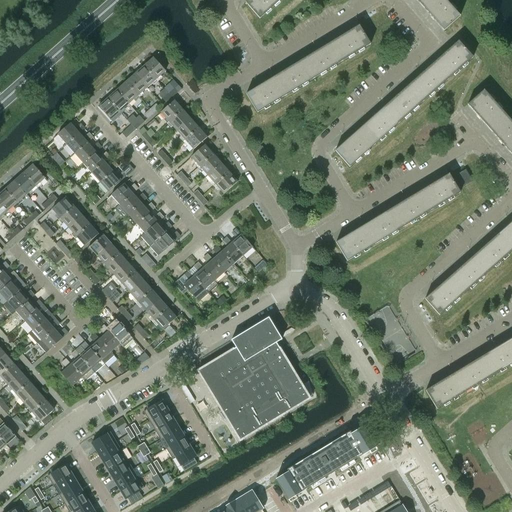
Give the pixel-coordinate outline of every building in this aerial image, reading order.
[(281,0),(248,0),(247,1),(245,3),(260,19),(261,18),(281,0)] [(445,0),(428,0),(421,6),(442,29),(444,31),(460,17),(459,15),(445,0)] [(357,27),(331,43),(342,62),(369,45),(369,46),(370,45),(359,26),(357,27)] [(456,43),(433,64),(448,80),(471,59),(473,58),(458,41),(456,43)] [(314,79),(342,62),(331,43),(302,60),(314,79)] [(153,58),(144,66),(156,80),(165,71),(153,58)] [(286,96),(314,79),(302,60),(274,77),(286,96)] [(423,102),(448,80),(433,64),(409,85),(423,102)] [(156,80),(144,66),(135,74),(147,88),(156,80)] [(135,74),(126,82),(138,96),(147,88),(135,74)] [(259,112),(286,96),(274,77),(248,93),(246,94),(257,113),(259,112)] [(138,96),(126,82),(117,91),(129,104),(138,96)] [(399,123),(423,102),(409,85),(384,107),(399,123)] [(174,88),(168,93),(172,98),(178,92),(174,88)] [(469,107),(489,130),(506,115),(485,92),(484,90),(467,105),(469,107)] [(117,91),(107,99),(119,112),(129,104),(117,91)] [(172,98),(168,93),(162,99),(166,103),(172,98)] [(110,120),(119,112),(107,99),(98,107),(110,120)] [(169,122),(182,110),(174,101),(160,113),(169,122)] [(156,104),(150,110),(154,114),(160,108),(156,104)] [(360,129),(374,145),(399,123),(384,107),(360,129)] [(148,119),(154,114),(150,110),(144,115),(148,119)] [(182,110),(169,122),(177,131),(190,119),(182,110)] [(489,130),(511,154),(511,153),(511,122),(506,115),(489,130)] [(190,119),(177,131),(185,140),(198,128),(190,119)] [(131,125),(135,130),(141,125),(138,121),(132,126),(131,125)] [(57,135),(66,145),(79,133),(84,128),(80,124),(75,128),(70,123),(57,135)] [(126,138),(135,130),(131,125),(122,133),(126,138)] [(198,128),(185,140),(193,150),(207,138),(198,128)] [(150,129),(146,133),(150,138),(155,134),(150,129)] [(351,166),(374,145),(360,129),(337,149),(335,151),(349,168),(351,166)] [(147,142),(151,138),(150,138),(146,133),(145,132),(141,136),(147,142)] [(83,138),(79,133),(66,145),(74,154),(88,143),(93,138),(89,133),(83,138)] [(151,138),(147,142),(152,148),(156,144),(151,138)] [(74,154),(83,164),(96,152),(101,147),(97,143),(92,147),(88,143),(74,154)] [(199,166),(213,154),(204,145),(191,157),(199,166)] [(163,160),(167,156),(162,150),(157,154),(163,160)] [(100,157),(96,152),(83,164),(91,173),(104,162),(110,157),(106,152),(100,157)] [(199,166),(207,176),(221,164),(213,154),(199,166)] [(172,162),(167,156),(163,160),(168,166),(172,162)] [(60,157),(55,162),(59,166),(64,162),(60,157)] [(109,167),(104,162),(91,173),(100,183),(113,171),(118,167),(114,162),(109,167)] [(215,185),(229,173),(221,164),(207,176),(215,185)] [(24,173),(36,187),(45,178),(33,165),(24,173)] [(457,175),(463,186),(472,181),(465,170),(457,175)] [(117,176),(113,171),(100,183),(108,192),(121,181),(127,176),(126,175),(126,176),(122,171),(117,176)] [(182,182),(186,178),(181,172),(177,176),(182,182)] [(14,181),(26,195),(36,187),(24,173),(14,181)] [(229,173),(215,185),(224,194),(237,182),(229,173)] [(420,192),(432,210),(459,194),(460,193),(449,174),(446,175),(447,176),(420,192)] [(192,184),(186,178),(182,182),(187,188),(192,184)] [(5,189),(17,203),(26,195),(14,181),(5,189)] [(119,205),(133,194),(138,189),(134,184),(129,189),(124,184),(111,195),(119,205)] [(0,193),(0,201),(8,211),(17,203),(5,189),(0,193)] [(198,200),(202,196),(197,190),(193,194),(198,200)] [(392,209),(403,227),(432,210),(420,192),(392,209)] [(119,205),(128,215),(141,203),(146,199),(142,194),(137,199),(133,194),(119,205)] [(53,195),(48,200),(51,204),(57,199),(53,195)] [(208,202),(202,196),(198,200),(204,206),(208,202)] [(60,218),(73,206),(65,197),(52,209),(60,218)] [(45,210),(51,204),(48,200),(42,206),(45,210)] [(0,201),(0,218),(8,211),(0,201)] [(136,224),(149,213),(155,208),(151,203),(145,208),(141,203),(128,215),(136,224)] [(73,206),(60,218),(68,227),(81,215),(73,206)] [(364,226),(375,244),(403,227),(392,209),(364,226)] [(35,211),(29,217),(33,221),(39,215),(35,211)] [(145,234),(158,222),(163,218),(159,213),(154,218),(149,213),(136,224),(145,234)] [(76,237),(90,225),(81,215),(68,227),(76,237)] [(27,226),(33,221),(29,217),(23,222),(27,226)] [(40,226),(45,232),(49,228),(44,222),(40,226)] [(153,243),(166,232),(172,227),(167,223),(162,227),(158,222),(145,234),(141,237),(149,246),(153,243)] [(511,222),(499,234),(511,248),(511,222)] [(90,225),(76,237),(85,246),(98,234),(90,225)] [(375,244),(364,226),(338,241),(336,243),(347,261),(348,261),(348,260),(375,244)] [(17,227),(11,233),(15,237),(21,232),(17,227)] [(54,234),(49,228),(45,232),(50,238),(54,234)] [(231,243),(243,256),(253,248),(241,234),(241,235),(236,229),(235,229),(236,230),(231,233),(236,239),(231,243)] [(149,246),(158,256),(162,253),(175,241),(180,236),(176,232),(171,237),(166,232),(153,243),(149,246)] [(9,242),(15,237),(11,233),(5,238),(9,242)] [(474,256),(488,272),(511,250),(511,248),(499,234),(474,256)] [(98,257),(111,245),(103,235),(89,247),(98,257)] [(227,247),(222,252),(233,265),(243,256),(231,243),(226,238),(222,242),(227,247)] [(56,244),(61,250),(65,247),(60,241),(56,244)] [(111,245),(98,257),(106,266),(119,254),(111,245)] [(217,256),(212,260),(224,273),(233,265),(222,252),(217,246),(212,250),(217,256)] [(70,253),(65,247),(61,250),(66,256),(70,253)] [(119,254),(106,266),(114,275),(127,263),(119,254)] [(208,264),(203,268),(214,281),(224,273),(212,260),(207,255),(203,259),(208,264)] [(450,277),(464,293),(488,272),(474,256),(450,277)] [(74,261),(80,267),(84,263),(78,257),(74,261)] [(0,274),(4,272),(9,267),(5,262),(0,266),(0,274)] [(127,263),(114,275),(122,284),(135,272),(127,263)] [(198,263),(188,271),(205,290),(207,292),(209,292),(211,291),(214,288),(215,286),(216,284),(214,282),(214,281),(203,268),(198,263)] [(85,273),(91,279),(95,275),(90,269),(85,273)] [(188,271),(174,284),(183,294),(187,290),(198,302),(208,294),(205,290),(188,271)] [(4,272),(0,274),(0,291),(12,281),(17,276),(13,272),(8,276),(4,272)] [(135,272),(122,284),(130,293),(143,281),(135,272)] [(100,281),(95,275),(91,279),(96,285),(100,281)] [(464,293),(450,277),(427,298),(426,298),(424,299),(439,316),(440,315),(440,314),(464,293)] [(12,281),(0,291),(0,294),(7,302),(20,291),(26,286),(22,281),(20,283),(16,278),(12,281)] [(130,293),(138,302),(152,290),(143,281),(130,293)] [(101,291),(107,297),(111,294),(105,288),(101,291)] [(146,311),(160,299),(152,290),(138,302),(146,311)] [(7,302),(4,305),(12,315),(16,312),(29,300),(34,295),(30,291),(25,295),(20,291),(7,302)] [(116,300),(111,294),(107,297),(112,303),(116,300)] [(222,296),(217,302),(220,305),(226,300),(222,296)] [(154,321),(168,309),(160,299),(146,311),(154,321)] [(16,312),(24,321),(42,305),(38,300),(33,305),(29,300),(16,312)] [(24,321),(32,331),(46,319),(51,314),(45,308),(44,309),(41,307),(42,305),(42,306),(43,305),(42,305),(24,321)] [(117,310),(123,316),(127,312),(122,306),(117,310)] [(168,309),(154,321),(162,330),(176,318),(168,309)] [(132,318),(127,312),(123,316),(128,322),(132,318)] [(109,331),(120,344),(123,348),(133,339),(130,336),(118,322),(113,317),(113,318),(109,321),(114,327),(109,331)] [(234,349),(197,371),(198,372),(219,406),(219,407),(221,410),(222,411),(240,441),(310,399),(309,398),(310,397),(313,395),(308,381),(304,384),(303,385),(302,385),(295,374),(292,369),(291,368),(289,364),(288,363),(279,348),(277,344),(276,343),(282,340),(281,338),(273,325),(269,319),(268,318),(254,326),(231,340),(235,348),(234,349)] [(29,334),(37,343),(54,329),(59,324),(55,319),(50,324),(46,319),(32,331),(29,334)] [(134,328),(139,334),(143,330),(138,324),(134,328)] [(111,352),(120,344),(109,331),(104,326),(99,330),(104,335),(99,339),(111,352)] [(58,334),(54,329),(37,343),(46,353),(49,350),(63,338),(68,333),(67,333),(64,329),(58,334)] [(148,336),(143,330),(139,334),(144,340),(148,336)] [(90,348),(104,364),(114,356),(111,352),(99,339),(94,334),(90,338),(95,343),(90,348)] [(493,375),(511,363),(511,342),(510,340),(482,357),(493,375)] [(80,349),(76,352),(95,373),(104,364),(90,348),(85,343),(79,348),(80,349)] [(85,381),(95,373),(76,352),(75,351),(71,355),(76,360),(71,365),(82,378),(85,381)] [(0,375),(13,364),(5,355),(0,359),(0,375)] [(465,392),(493,375),(482,357),(454,374),(465,392)] [(72,386),(82,378),(71,365),(66,359),(61,363),(66,369),(61,373),(72,386)] [(21,373),(13,364),(0,375),(0,376),(8,385),(21,373)] [(29,382),(21,373),(8,385),(16,394),(29,382)] [(438,408),(465,392),(454,374),(428,390),(428,389),(425,391),(437,410),(438,409),(438,408)] [(37,391),(29,382),(16,394),(24,403),(37,391)] [(45,401),(37,391),(24,403),(32,413),(45,401)] [(45,401),(32,413),(40,422),(41,422),(44,425),(52,418),(49,415),(54,410),(45,401)] [(149,421),(168,410),(162,401),(155,405),(153,402),(146,407),(148,409),(143,412),(149,421)] [(10,410),(5,404),(1,408),(6,414),(10,410)] [(168,410),(149,421),(155,431),(173,419),(168,410)] [(12,420),(17,426),(21,422),(16,416),(12,420)] [(0,438),(6,445),(16,437),(4,424),(0,419),(0,438)] [(155,431),(160,440),(179,429),(173,419),(155,431)] [(26,428),(21,422),(17,426),(22,432),(26,428)] [(283,477),(276,481),(288,500),(376,447),(364,428),(357,432),(357,431),(351,434),(350,432),(345,435),(345,436),(292,467),(287,470),(288,472),(283,476),(283,477)] [(166,449),(185,438),(179,429),(160,440),(166,449)] [(91,443),(97,453),(116,442),(110,432),(106,435),(104,432),(97,436),(99,439),(91,443)] [(166,449),(171,458),(190,447),(185,438),(166,449)] [(97,453),(103,462),(121,451),(116,442),(97,453)] [(190,447),(171,458),(172,459),(175,457),(184,472),(197,464),(194,458),(196,457),(190,447)] [(108,471),(127,460),(121,451),(103,462),(108,471)] [(127,460),(108,471),(114,481),(133,469),(127,460)] [(47,476),(53,486),(72,475),(66,465),(59,469),(57,467),(50,471),(52,474),(47,476)] [(133,469),(114,481),(120,490),(138,479),(133,469)] [(72,475),(53,486),(59,495),(77,484),(72,475)] [(138,479),(120,490),(125,499),(128,498),(138,492),(144,488),(138,479)] [(59,495),(64,504),(83,493),(77,484),(59,495)] [(138,492),(128,498),(131,504),(142,497),(138,492)] [(83,493),(64,504),(68,511),(72,511),(88,502),(83,493)] [(252,493),(239,501),(245,511),(258,511),(262,510),(252,493)] [(245,511),(239,501),(227,508),(228,511),(245,511)] [(399,501),(388,508),(390,511),(404,511),(406,511),(399,501)] [(88,502),(72,511),(93,511),(94,511),(88,502)]
